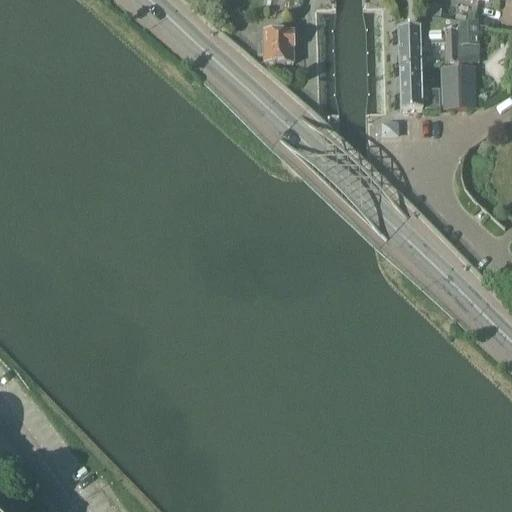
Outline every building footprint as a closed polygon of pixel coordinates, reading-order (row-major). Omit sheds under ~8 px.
[(477,32),(455,28),(455,35),(456,52),(478,51),(477,32)] [(419,33),(398,34),(399,75),(420,74),(419,54),(425,53),(431,53),(441,54),(442,33),(424,34),(419,34),(419,33)] [(455,35),(443,35),(443,53),(456,52),(455,35)] [(292,36),(262,37),(263,68),(293,67),(292,52),(293,52),(292,36)] [(456,52),(443,53),(444,70),(478,68),(478,51),(456,52)] [(420,74),(399,75),(400,116),(421,115),(421,113),(439,113),(438,94),(421,95),(420,74)] [(471,114),(470,74),(444,75),(445,114),(471,114)] [(395,130),(383,130),(383,141),(396,140),(395,130)]
